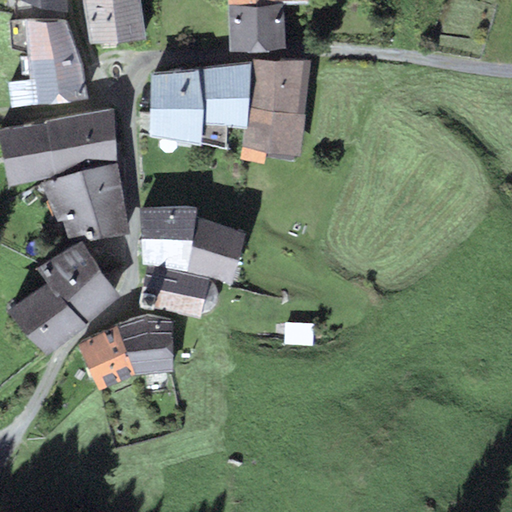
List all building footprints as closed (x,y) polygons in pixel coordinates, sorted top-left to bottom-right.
[(67,0),(27,0),(31,1),(68,11),(67,0)] [(85,0),(91,43),(121,39),(144,36),(139,0),(85,0)] [(274,0),(227,0),(228,7),(230,52),(285,50),(282,3),(275,4),(274,0)] [(66,20),(25,19),(32,79),(8,81),(11,105),(33,103),(50,101),(82,97),(80,62),(66,20)] [(252,59),(252,62),(245,127),(241,158),(264,163),(266,152),(299,157),(309,60),(252,59)] [(245,127),(252,62),(150,70),(149,120),(149,133),(198,142),(198,125),(245,127)] [(112,108),(0,127),(0,149),(7,186),(116,158),(115,149),(112,108)] [(116,162),(43,182),(56,219),(63,217),(71,241),(128,231),(120,188),(116,162)] [(231,282),(244,233),(195,217),(196,206),(141,207),(143,248),(143,261),(231,282)] [(107,277),(81,240),(38,267),(46,282),(9,314),(46,359),(118,293),(107,277)] [(215,291),(212,287),(213,284),(146,267),(143,279),(141,288),(157,292),(153,308),(203,321),(204,317),(209,315),(212,312),(215,309),(217,304),(217,300),(217,295),(215,291)] [(157,292),(141,288),(136,304),(153,308),(157,292)] [(171,341),(171,318),(148,313),(118,323),(108,328),(78,343),(98,390),(133,374),(172,371),(171,341)] [(313,323),(283,322),(283,345),(313,345),(313,323)]
